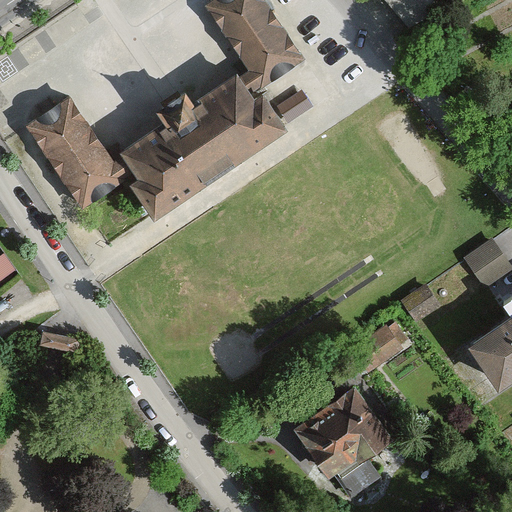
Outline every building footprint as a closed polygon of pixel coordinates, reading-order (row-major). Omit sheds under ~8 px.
[(280,0),(220,0),(210,8),(253,68),(266,87),(317,51),(280,0)] [(132,179),(163,222),(295,127),(266,87),(253,68),(211,98),(201,84),(162,111),(173,126),(121,163),(132,179)] [(76,101),(28,135),(84,213),(132,179),(121,163),(76,101)] [(511,262),(495,238),(467,257),(489,289),(511,272),(511,262)] [(415,311),(437,296),(427,282),(405,297),(415,311)] [(349,341),(361,368),(410,346),(397,319),(349,341)] [(511,323),(473,350),(505,397),(511,391),(511,323)] [(299,427),(334,483),(398,444),(363,387),(299,427)]
